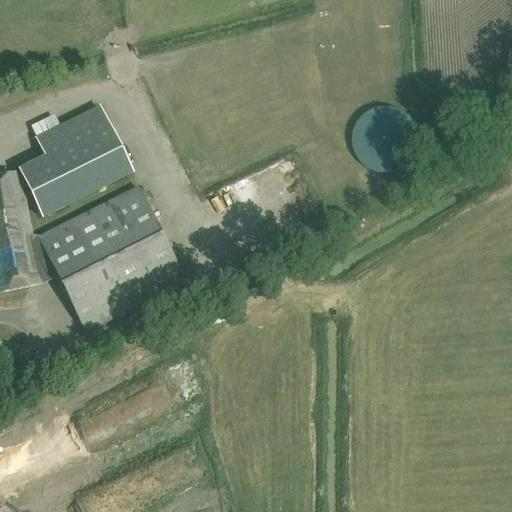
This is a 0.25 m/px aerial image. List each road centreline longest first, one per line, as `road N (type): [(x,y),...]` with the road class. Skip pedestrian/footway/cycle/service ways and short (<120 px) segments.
road 1 (track): [(337,222),(100,343),(75,343),(0,313)]
road 2 (track): [(226,274),(107,92),(52,102)]
road 3 (track): [(337,222),(482,142),(511,117)]
